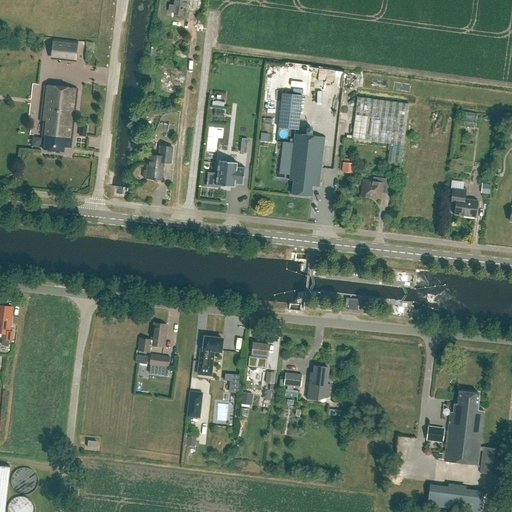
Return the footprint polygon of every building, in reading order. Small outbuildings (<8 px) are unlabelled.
[(174,0),(174,5),(170,5),(169,12),(174,13),(174,15),(183,16),(184,7),(187,8),(187,0),(174,0)] [(53,39),(52,52),(77,55),(78,42),(53,39)] [(311,74),(301,75),(302,83),(313,82),(311,74)] [(71,148),(78,89),(45,85),(41,123),(44,123),(42,137),(46,137),(44,151),(64,153),(65,148),(71,148)] [(304,96),(284,93),(280,127),(300,129),(304,96)] [(404,146),(409,104),(358,98),(352,139),(404,146)] [(320,187),(326,137),(294,134),(289,175),(291,175),(290,181),(294,182),(292,195),(313,197),(314,186),(320,187),(321,187),(320,187)] [(171,164),(173,148),(160,146),(159,156),(149,155),(147,171),(144,171),(143,178),(146,178),(146,179),(162,181),(164,163),(171,164)] [(238,161),(222,160),(222,161),(223,161),(221,173),(217,172),(216,184),(231,186),(231,183),(235,183),(243,184),(245,166),(237,165),(238,161)] [(342,172),(353,173),(354,164),(343,163),(342,172)] [(388,194),(389,180),(374,178),(373,182),(363,181),(362,197),(381,199),(381,193),(388,194)] [(483,184),(482,194),(490,194),(491,185),(483,184)] [(162,188),(158,198),(163,200),(167,190),(162,188)] [(476,217),(478,201),(465,200),(466,191),(453,189),(451,205),(456,205),(455,215),(476,217)] [(357,310),(358,300),(347,299),(346,309),(350,309),(350,310),(353,310),(353,309),(357,310)] [(359,313),(366,314),(367,302),(360,301),(359,313)] [(9,307),(7,305),(4,305),(2,306),(0,305),(0,333),(3,334),(3,340),(13,341),(14,332),(10,332),(14,308),(9,307)] [(165,348),(168,325),(154,323),(151,340),(140,339),(139,351),(150,352),(151,346),(165,348)] [(221,352),(223,339),(205,337),(204,346),(202,346),(198,375),(211,376),(214,351),(221,352)] [(268,356),(270,345),(253,343),(252,355),(261,356),(260,365),(267,366),(268,356)] [(169,367),(170,357),(152,355),(150,365),(169,367)] [(150,365),(149,374),(167,376),(169,367),(150,365)] [(328,368),(315,366),(315,367),(314,373),(310,373),(311,372),(310,372),(307,399),(307,398),(315,399),(318,400),(318,395),(321,396),(329,397),(331,384),(330,384),(330,385),(326,385),(328,368)] [(266,383),(273,384),(275,373),(267,372),(266,383)] [(286,373),(284,385),(300,387),(302,375),(286,373)] [(240,375),(232,374),(231,391),(239,391),(240,375)] [(478,410),(480,395),(459,392),(458,404),(454,404),(453,412),(450,412),(444,461),(478,465),(479,451),(483,451),(481,473),(503,476),(506,450),(480,447),(484,411),(478,410)] [(241,404),(251,405),(252,395),(242,394),(241,404)] [(197,403),(189,402),(187,416),(195,417),(197,403)] [(443,443),(445,428),(429,426),(427,441),(443,443)] [(195,437),(186,437),(185,445),(194,446),(195,437)] [(0,511),(5,511),(11,467),(0,465),(0,511)]
